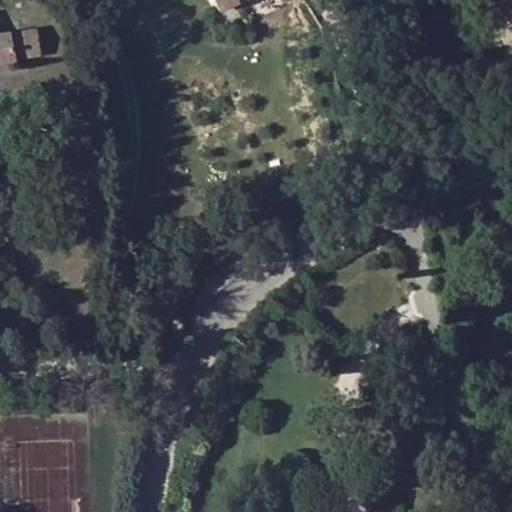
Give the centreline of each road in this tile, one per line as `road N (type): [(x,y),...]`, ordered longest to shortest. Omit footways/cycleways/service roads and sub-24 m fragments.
road 1 (tertiary): [(144,511),(180,398),(202,351),(234,315),(332,244),(511,159)]
road 2 (unknown): [(0,357),(202,351)]
